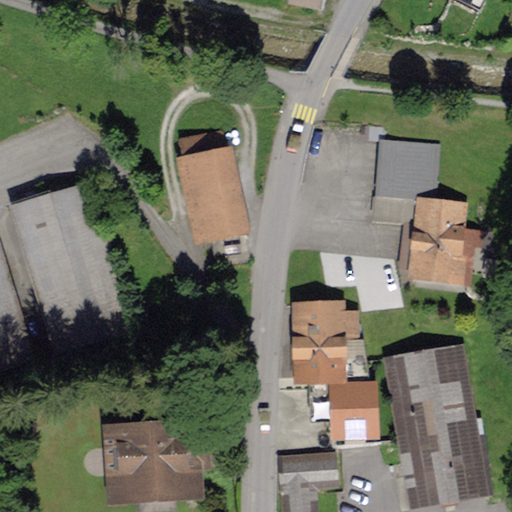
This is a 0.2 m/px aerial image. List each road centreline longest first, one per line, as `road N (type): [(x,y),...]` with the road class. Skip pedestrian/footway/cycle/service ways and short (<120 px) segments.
road 1 (unclassified): [(261,511),(267,307),(282,171),(309,87)]
road 2 (residential): [(0,0),(309,87)]
